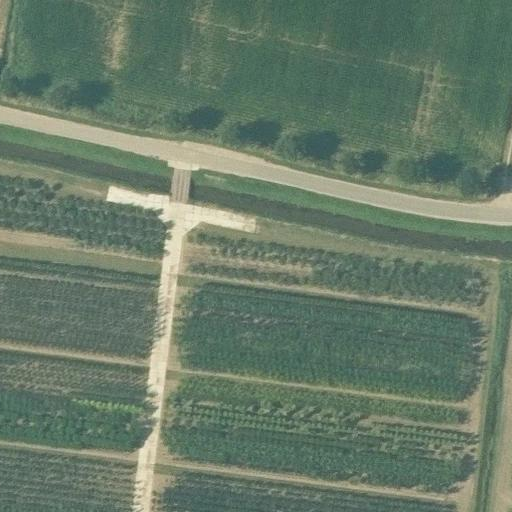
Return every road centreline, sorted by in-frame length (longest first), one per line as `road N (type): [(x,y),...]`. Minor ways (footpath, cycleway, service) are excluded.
road 1 (unclassified): [(0,116),(416,207),(511,217)]
road 2 (track): [(181,154),(138,511)]
